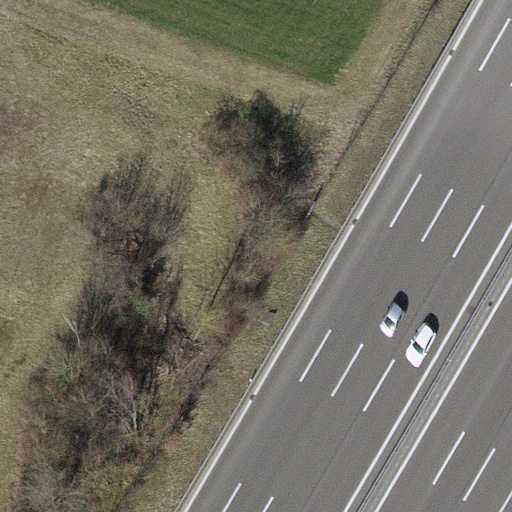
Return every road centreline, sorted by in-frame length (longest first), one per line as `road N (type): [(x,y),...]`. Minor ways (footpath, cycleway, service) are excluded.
road 1 (motorway): [(511,124),(286,511)]
road 2 (motorway): [(438,511),(511,392)]
